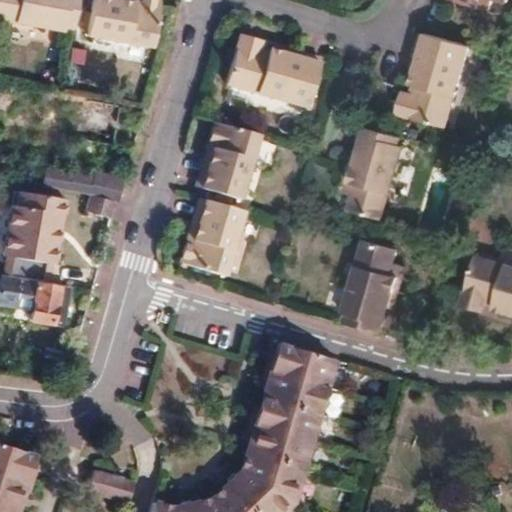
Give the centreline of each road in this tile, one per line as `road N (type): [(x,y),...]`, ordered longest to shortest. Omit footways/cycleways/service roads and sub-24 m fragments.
road 1 (residential): [(130,289),(459,380),(511,384)]
road 2 (residential): [(212,0),(130,289)]
road 3 (residential): [(130,289),(106,372),(90,397),(55,410),(0,404)]
road 4 (residential): [(369,38),(236,0)]
